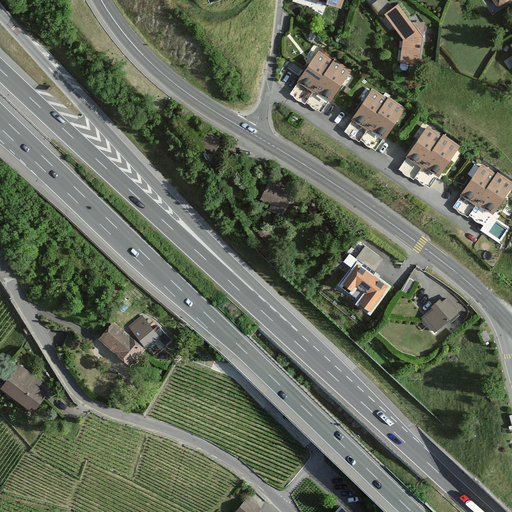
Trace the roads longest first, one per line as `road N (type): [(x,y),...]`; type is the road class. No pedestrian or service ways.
road 1 (motorway): [(378,416),(0,12)]
road 2 (motorway): [(32,153),(409,511)]
road 3 (motorway): [(378,416),(0,68)]
road 4 (unclassified): [(0,258),(87,401),(221,455),(290,511)]
road 5 (tertiary): [(252,133),(421,243),(511,326)]
road 6 (tertiary): [(103,0),(152,66),(252,133)]
road 7 (motorway): [(482,511),(378,416)]
road 8 (residential): [(252,133),(270,88),(280,0)]
